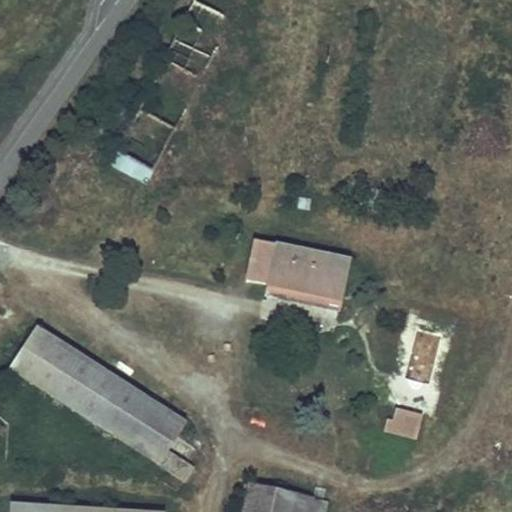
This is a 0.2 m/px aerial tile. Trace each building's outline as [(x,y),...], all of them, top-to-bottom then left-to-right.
[(117,153),(111,166),(146,185),(153,172),(117,153)] [(381,216),(386,193),(370,189),(368,197),(364,196),(361,209),(381,216)] [(309,211),(311,200),(299,199),(298,210),(309,211)] [(350,262),(254,242),(246,283),(266,287),(265,290),(302,298),(304,291),(314,293),(312,300),(340,306),(350,262)] [(314,293),(304,291),(302,298),(312,300),(314,293)] [(187,424),(37,327),(8,371),(158,468),(159,467),(169,453),(187,424)] [(422,420),(395,413),(392,425),(387,424),(385,433),(417,441),(422,420)] [(194,469),(191,466),(169,453),(159,467),(185,484),(194,469)] [(324,511),(326,504),(248,487),(242,511),(324,511)]
